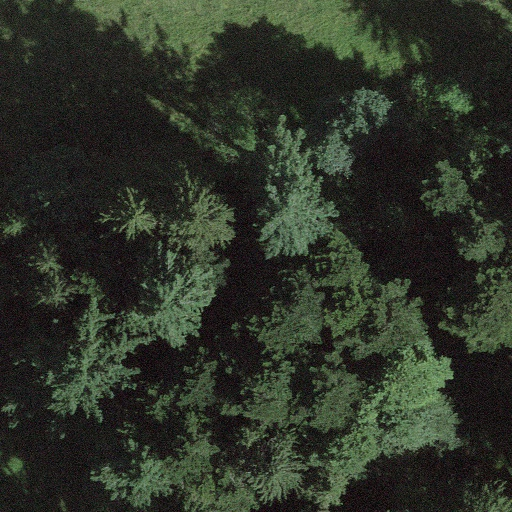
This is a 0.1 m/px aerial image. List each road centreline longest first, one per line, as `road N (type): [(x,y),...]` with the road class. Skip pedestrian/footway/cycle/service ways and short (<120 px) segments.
road 1 (track): [(511,52),(283,111),(0,205)]
road 2 (track): [(511,163),(494,190),(511,318)]
